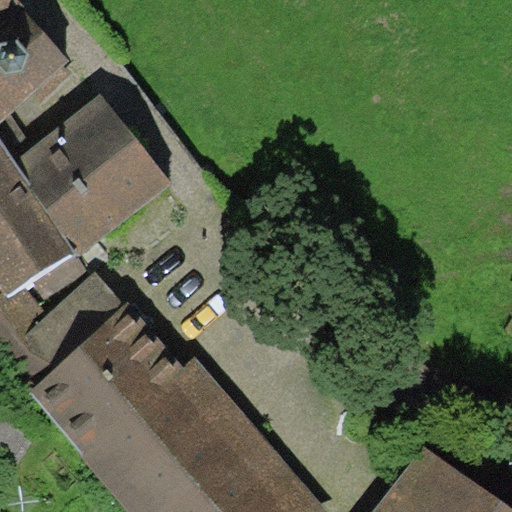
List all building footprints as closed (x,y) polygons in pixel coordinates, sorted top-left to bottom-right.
[(16,0),(0,0),(0,20),(20,4),(16,0)] [(20,4),(0,20),(0,288),(6,297),(71,257),(9,161),(0,146),(0,116),(65,58),(20,4)] [(97,91),(9,161),(71,257),(168,182),(97,91)] [(98,285),(32,346),(62,381),(38,401),(130,511),(317,511),(192,367),(181,378),(98,285)] [(510,511),(423,451),(375,511),(510,511)]
